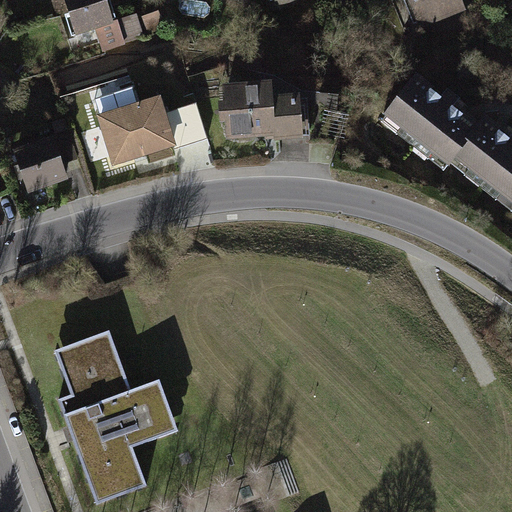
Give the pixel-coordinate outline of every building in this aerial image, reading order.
[(103,0),(62,0),(74,35),(111,23),(103,0)] [(461,0),(406,0),(419,32),(466,13),(461,0)] [(414,74),(382,116),(449,166),(454,159),(480,125),(414,74)] [(266,78),(218,82),(224,140),(269,136),(270,141),(306,137),(301,94),(268,97),(266,78)] [(178,92),(96,118),(111,165),(191,144),(178,92)] [(480,125),(454,159),(511,202),(511,137),(486,118),(480,125)] [(53,134),(13,148),(29,191),(68,177),(53,134)] [(123,329),(69,350),(86,394),(72,400),(112,505),(163,487),(149,453),(197,434),(179,379),(143,389),(123,329)]
